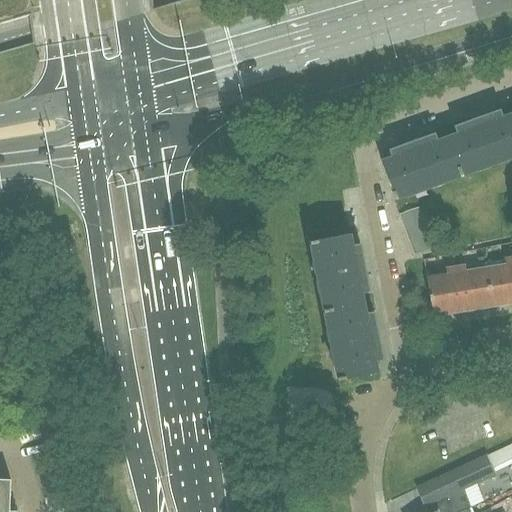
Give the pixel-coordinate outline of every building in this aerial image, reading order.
[(79,0),(0,23),(0,25),(28,17),(30,32),(31,46),(0,55),(0,57),(195,0),(188,0),(155,10),(152,0),(79,0)] [(457,135),(447,138),(461,176),(511,157),(511,114),(503,118),(500,110),(489,115),(490,119),(468,128),(466,123),(454,127),(457,135)] [(392,158),(381,162),(393,194),(395,200),(461,176),(447,138),(438,142),(435,134),(423,138),(425,143),(402,151),(401,146),(389,151),(392,158)] [(414,255),(422,253),(433,249),(419,209),(400,216),(414,255)] [(324,313),(364,305),(362,295),(370,294),(367,282),(362,283),(357,259),(362,258),(360,246),(353,248),(350,236),(309,244),(324,313)] [(511,259),(505,260),(506,266),(486,269),(492,308),(508,305),(510,305),(509,303),(511,302),(511,259)] [(492,308),(486,269),(466,272),(465,267),(455,268),(463,313),(464,313),(463,310),(475,308),(475,311),(476,310),(492,308)] [(447,275),(427,279),(433,317),(450,315),(451,315),(451,312),(462,310),(462,313),(463,313),(455,268),(446,270),(447,275)] [(364,305),(324,313),(338,382),(378,374),(376,363),(383,362),(381,349),(376,351),(371,327),(376,326),(373,314),(366,315),(364,305)] [(427,511),(472,511),(471,509),(471,508),(464,489),(477,483),(495,475),(492,468),(488,459),(487,457),(419,489),(424,503),(427,511)] [(0,511),(9,511),(11,480),(0,480),(0,511)]
